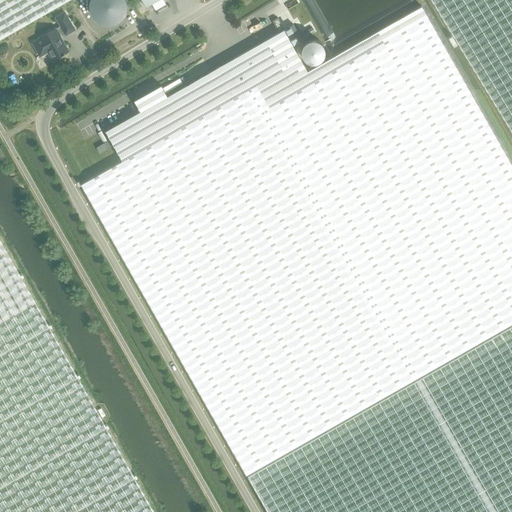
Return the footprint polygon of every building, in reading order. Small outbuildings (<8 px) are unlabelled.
[(0,0),(0,38),(66,0),(0,0)] [(511,0),(433,0),(511,129),(511,0)] [(427,16),(421,5),(307,70),(284,29),(175,91),(169,79),(142,95),(148,106),(105,131),(121,160),(252,86),(265,108),(427,16)] [(65,34),(74,29),(64,12),(56,17),(61,26),(55,29),(55,28),(39,37),(40,38),(32,42),(40,56),(48,52),(52,60),(68,51),(60,36),(65,33),(65,34)] [(252,86),(81,183),(246,473),(511,322),(511,165),(427,16),(265,108),(252,86)] [(293,24),(284,29),(293,44),(302,39),(293,24)] [(100,153),(111,147),(107,141),(96,147),(100,153)] [(0,511),(154,511),(0,238),(0,511)] [(511,511),(511,324),(247,475),(268,511),(511,511)]
